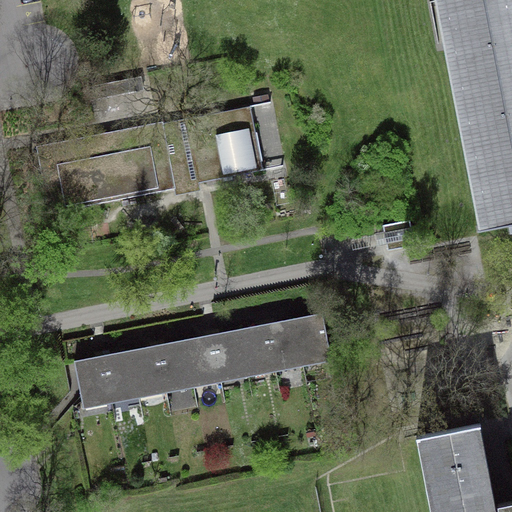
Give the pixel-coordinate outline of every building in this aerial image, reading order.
[(450,0),(494,225),(493,225),(493,227),(511,223),(511,15),(509,0),(450,0)] [(141,77),(89,87),(91,99),(117,93),(143,88),(141,77)] [(250,106),(186,118),(186,119),(193,151),(199,183),(263,170),(250,106)] [(199,183),(186,119),(163,123),(176,188),(177,195),(200,190),(199,183)] [(163,122),(36,146),(49,213),(176,188),(169,155),(163,123),(163,122)] [(323,314),(295,319),(304,366),(332,361),(323,314)] [(295,319),(267,324),(276,371),(304,366),(295,319)] [(267,324),(240,329),(249,376),(276,371),(267,324)] [(240,329),(212,335),(221,382),(249,376),(240,329)] [(212,335),(185,340),(194,387),(221,382),(212,335)] [(185,340),(157,345),(166,392),(194,387),(185,340)] [(157,345),(129,350),(138,397),(166,392),(157,345)] [(129,350),(102,356),(111,403),(138,397),(129,350)] [(102,356),(74,361),(83,408),(111,403),(102,356)] [(495,511),(476,418),(415,430),(431,511),(495,511)]
